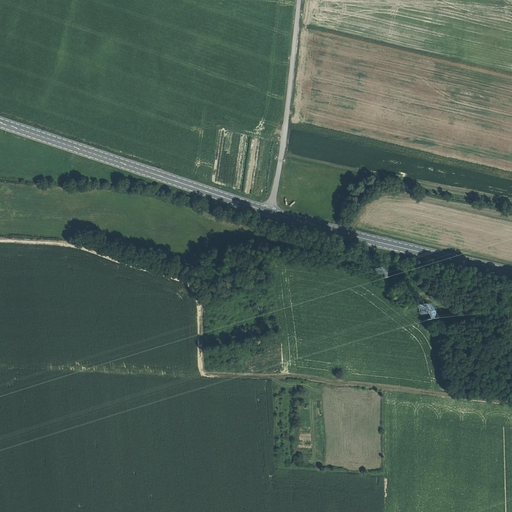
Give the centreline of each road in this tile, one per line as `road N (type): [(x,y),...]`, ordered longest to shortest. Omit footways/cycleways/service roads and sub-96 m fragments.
road 1 (secondary): [(0,124),(267,211),(511,273)]
road 2 (track): [(0,367),(301,380),(511,402)]
road 3 (track): [(0,240),(72,245),(182,280),(197,297),(204,375)]
road 4 (track): [(299,0),(284,144),(267,211)]
road 5 (track): [(511,359),(391,271),(368,240)]
